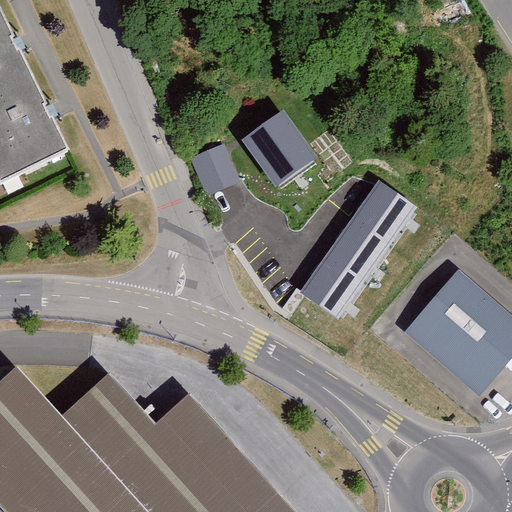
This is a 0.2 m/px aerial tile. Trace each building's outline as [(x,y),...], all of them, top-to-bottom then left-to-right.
[(5,16),(0,18),(0,169),(11,193),(76,161),(5,16)] [(242,139),(276,188),(317,159),(283,110),(242,139)] [(206,195),(240,182),(225,144),(191,157),(206,195)] [(377,180),(300,294),(339,321),(416,206),(377,180)] [(511,313),(459,269),(406,332),(480,395),(511,358),(511,313)] [(27,356),(0,380),(0,506),(5,511),(294,511),(194,401),(164,429),(115,375),(76,410),(27,356)]
